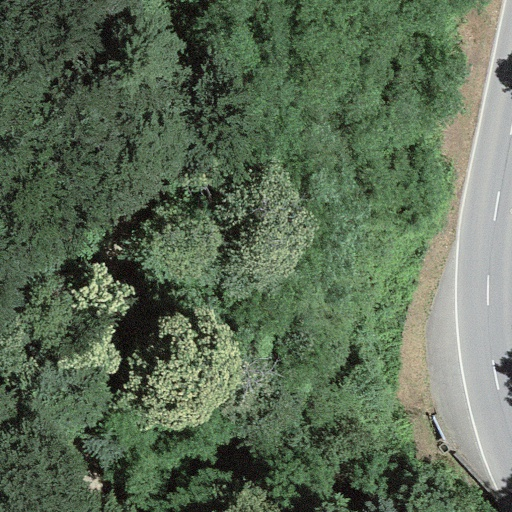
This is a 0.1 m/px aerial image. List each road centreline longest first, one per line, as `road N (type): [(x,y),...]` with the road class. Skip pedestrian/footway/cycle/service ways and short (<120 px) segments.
road 1 (track): [(160,0),(142,164),(95,291),(85,442),(110,511)]
road 2 (tertiary): [(511,437),(485,306),(492,211),(511,122)]
